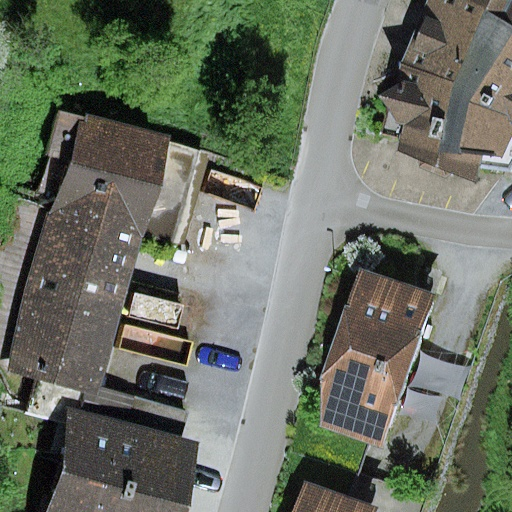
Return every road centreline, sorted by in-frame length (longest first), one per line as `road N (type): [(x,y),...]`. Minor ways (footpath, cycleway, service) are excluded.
road 1 (residential): [(239,511),(309,205)]
road 2 (residential): [(309,205),(347,32),(366,0)]
road 3 (residential): [(309,205),(511,243)]
